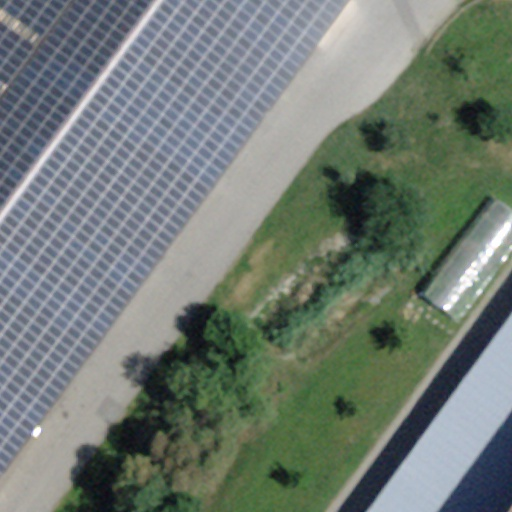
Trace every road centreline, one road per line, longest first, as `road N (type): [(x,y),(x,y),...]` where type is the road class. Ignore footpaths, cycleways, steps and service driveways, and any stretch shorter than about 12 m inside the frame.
road 1 (unknown): [(391,0),(23,511)]
road 2 (track): [(344,511),(511,279)]
